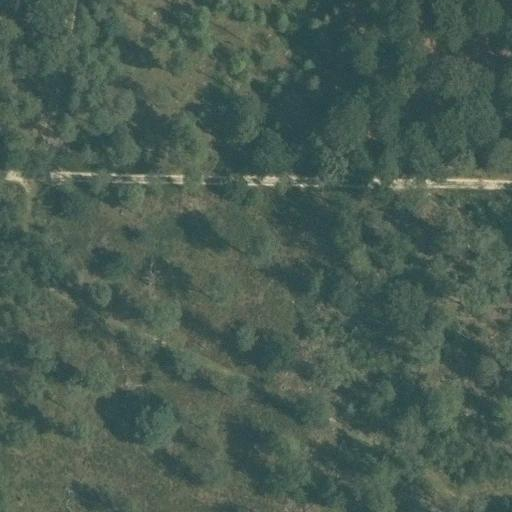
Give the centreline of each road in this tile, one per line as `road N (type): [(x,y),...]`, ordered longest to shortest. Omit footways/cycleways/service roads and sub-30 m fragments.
road 1 (unknown): [(39,184),(511,189)]
road 2 (track): [(75,0),(39,184)]
